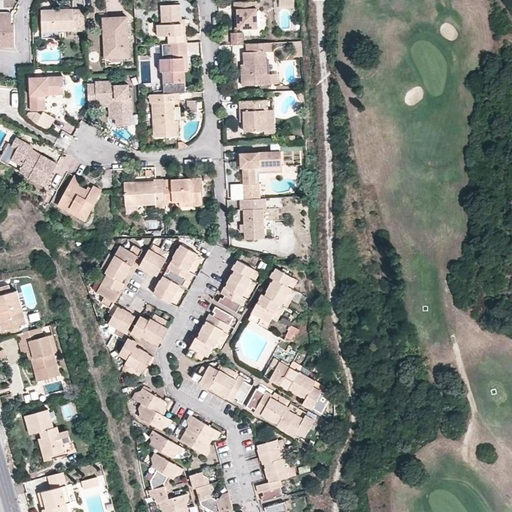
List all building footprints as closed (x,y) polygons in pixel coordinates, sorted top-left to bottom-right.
[(236,1),(236,9),(239,10),(239,17),(236,17),(237,28),(259,27),(257,0),(236,1)] [(183,34),(182,20),(181,5),(161,5),(162,24),(157,24),(157,36),(168,35),(168,43),(169,43),(187,42),(186,34),(183,34)] [(42,9),(42,30),(60,29),(74,29),(74,30),(85,30),(84,7),(42,9)] [(0,47),(16,47),(15,25),(12,25),(12,14),(0,14),(0,47)] [(103,19),(106,59),(123,58),(129,58),(127,18),(103,19)] [(60,29),(42,30),(41,30),(42,37),(60,37),(60,29)] [(243,43),(243,32),(232,33),(232,44),(243,43)] [(187,42),(169,43),(170,54),(188,53),(187,42)] [(272,42),(247,44),(247,52),(244,52),(244,65),(247,69),(247,72),(241,72),(242,87),(263,85),(263,74),(267,73),(266,51),(272,51),(272,42)] [(188,53),(170,54),(171,58),(184,58),(184,70),(189,70),(188,53)] [(184,58),(171,58),(163,58),(163,72),(167,71),(167,82),(185,82),(184,70),(184,58)] [(263,74),(263,85),(271,85),(270,73),(267,73),(263,74)] [(45,95),(48,95),(48,91),(63,91),(63,76),(30,77),(31,110),(46,109),(45,95)] [(89,106),(97,106),(97,101),(114,101),(116,119),(115,126),(132,125),(131,114),(133,113),(132,97),(130,97),(129,84),(116,85),(116,80),(96,81),(96,83),(89,83),(89,106)] [(180,92),(160,94),(149,95),(150,102),(152,102),(154,136),(179,135),(178,120),(177,107),(175,107),(175,101),(180,100),(180,92)] [(240,100),(240,111),(244,110),(244,121),(245,131),(266,130),(265,110),(267,110),(267,99),(240,100)] [(97,101),(97,106),(97,107),(109,106),(109,119),(116,119),(114,101),(97,101)] [(36,112),(32,120),(49,129),(55,118),(43,111),(41,115),(36,112)] [(58,161),(40,153),(39,156),(31,152),(33,149),(34,146),(16,137),(11,145),(16,148),(11,159),(23,165),(19,172),(46,185),(58,161)] [(241,150),(241,154),(240,161),(241,165),(243,165),(244,185),(255,184),(254,164),(282,163),(281,148),(241,150)] [(0,162),(0,171),(5,174),(9,167),(0,162)] [(282,169),(282,163),(254,164),(255,184),(259,184),(259,170),(282,169)] [(91,191),(87,189),(79,184),(82,178),(75,174),(58,205),(69,211),(73,203),(83,208),(88,200),(94,204),(102,189),(94,185),(93,188),(91,191)] [(171,178),(163,179),(165,203),(165,205),(173,204),(173,201),(180,201),(202,200),(201,176),(176,178),(177,181),(172,181),(171,178)] [(163,179),(163,177),(154,178),(154,180),(155,184),(136,185),(136,181),(124,182),(126,206),(161,203),(165,203),(163,179)] [(255,184),(244,185),(244,199),(254,199),(260,198),(259,184),(255,184)] [(267,209),(266,198),(260,198),(254,199),(244,199),(240,199),(241,210),(244,210),(246,239),(266,238),(265,209),(267,209)] [(73,203),(69,211),(86,220),(94,204),(88,200),(83,208),(73,203)] [(121,245),(114,256),(110,263),(106,270),(105,272),(108,273),(107,274),(103,282),(100,287),(95,297),(111,307),(114,301),(115,302),(125,283),(123,281),(138,255),(140,256),(143,250),(134,245),(126,241),(123,246),(121,245)] [(151,249),(158,253),(161,249),(154,244),(151,249)] [(193,262),(197,255),(198,253),(181,244),(178,248),(177,248),(173,256),(174,257),(168,267),(169,268),(168,273),(165,271),(161,280),(160,279),(155,287),(156,288),(153,293),(171,302),(172,301),(176,294),(180,286),(182,285),(186,277),(190,280),(193,274),(188,271),(189,269),(193,262)] [(158,253),(151,249),(150,249),(140,266),(157,275),(166,258),(165,257),(158,253)] [(161,249),(158,253),(165,257),(168,252),(161,249)] [(110,254),(106,260),(110,263),(114,256),(110,254)] [(202,258),(197,255),(193,262),(198,265),(202,258)] [(106,270),(110,263),(106,260),(101,268),(106,270)] [(257,270),(238,260),(235,263),(234,263),(231,268),(235,270),(233,274),(232,273),(226,282),(227,283),(226,286),(225,285),(221,292),(225,295),(222,297),(219,301),(237,312),(241,304),(243,304),(247,297),(244,295),(247,288),(252,281),(253,279),(257,270)] [(198,265),(193,262),(189,269),(194,272),(198,265)] [(295,277),(276,267),(274,272),(273,271),(270,275),(274,279),(272,282),(271,281),(266,291),(267,291),(265,294),(262,293),(260,297),(260,298),(258,302),(257,302),(252,311),(253,312),(249,318),(259,324),(262,318),(270,323),(273,319),(276,313),(280,305),(281,306),(282,304),(287,297),(291,289),(291,288),(289,287),(289,286),(295,277)] [(102,271),(98,279),(103,282),(107,274),(102,271)] [(298,279),(295,277),(289,286),(293,288),(298,279)] [(256,283),(252,281),(247,288),(252,291),(256,283)] [(0,286),(0,319),(3,329),(26,322),(17,289),(10,291),(8,284),(0,286)] [(185,289),(180,286),(176,294),(181,297),(185,289)] [(252,291),(247,288),(244,295),(247,297),(248,298),(252,291)] [(296,292),(291,289),(287,297),(292,299),(296,292)] [(181,297),(176,294),(172,301),(176,304),(181,297)] [(292,299),(287,297),(282,304),(288,307),(292,299)] [(109,323),(111,324),(117,327),(125,332),(126,333),(135,316),(132,314),(133,312),(123,307),(122,308),(118,306),(109,323)] [(234,316),(216,307),(214,311),(217,312),(214,315),(210,313),(206,319),(208,320),(205,324),(204,323),(199,332),(200,333),(198,337),(196,337),(191,345),(192,347),(188,354),(194,358),(195,355),(198,350),(206,355),(209,357),(214,347),(217,346),(221,339),(225,332),(227,333),(232,325),(230,324),(234,316)] [(155,313),(152,319),(160,323),(162,317),(155,313)] [(141,315),(139,319),(147,324),(150,320),(141,315)] [(237,318),(234,316),(230,324),(232,325),(236,327),(239,320),(237,318)] [(162,317),(160,323),(167,327),(169,322),(162,317)] [(151,318),(150,320),(147,324),(139,319),(132,332),(135,334),(135,335),(141,338),(143,335),(159,345),(168,327),(167,327),(160,323),(152,319),(151,318)] [(267,328),(270,323),(262,318),(259,324),(267,328)] [(111,324),(108,329),(114,332),(117,327),(111,324)] [(291,325),(286,336),(291,339),(297,328),(291,325)] [(57,363),(49,334),(44,336),(41,326),(17,333),(22,352),(29,351),(32,350),(34,357),(31,358),(38,382),(61,375),(57,363)] [(125,332),(117,327),(114,332),(122,337),(125,332)] [(230,335),(227,333),(225,332),(221,339),(226,342),(230,335)] [(119,355),(120,355),(121,356),(127,359),(124,363),(127,364),(134,368),(141,372),(143,373),(153,356),(149,353),(149,352),(141,347),(140,349),(136,346),(138,342),(134,339),(133,340),(129,337),(119,355)] [(226,342),(221,339),(217,346),(221,349),(226,342)] [(203,360),(206,355),(198,350),(195,355),(203,360)] [(278,360),(274,358),(270,366),(275,369),(279,362),(280,361),(278,360)] [(280,361),(279,362),(275,369),(270,366),(269,366),(264,375),(270,378),(270,379),(280,385),(290,367),(280,362),(280,361)] [(293,361),(290,366),(298,371),(301,366),(293,361)] [(134,368),(127,364),(124,369),(131,373),(134,368)] [(209,365),(208,369),(203,376),(197,373),(195,371),(191,378),(200,382),(199,383),(210,389),(210,388),(214,390),(213,391),(223,395),(233,401),(235,397),(239,399),(238,401),(242,403),(252,386),(245,382),(246,380),(238,375),(236,379),(229,375),(221,371),(219,369),(219,371),(209,365)] [(202,365),(197,373),(203,376),(208,369),(202,365)] [(224,365),(221,371),(229,375),(232,369),(224,365)] [(290,366),(290,367),(280,385),(289,390),(289,389),(298,371),(290,366)] [(302,367),(300,372),(307,376),(310,371),(302,367)] [(141,372),(134,368),(131,373),(139,377),(141,372)] [(239,374),(232,369),(229,375),(236,379),(238,375),(239,374)] [(300,372),(298,371),(289,389),(294,392),(294,393),(298,394),(307,376),(300,372)] [(248,376),(246,380),(245,382),(252,386),(255,380),(248,376)] [(316,381),(307,376),(298,394),(301,397),(302,396),(306,398),(309,392),(313,386),(316,381)] [(322,391),(313,386),(309,392),(318,397),(322,391)] [(143,387),(141,390),(136,399),(142,402),(146,405),(159,413),(165,403),(167,400),(151,392),(143,387)] [(287,406),(280,402),(272,397),(271,397),(273,395),(266,391),(265,393),(257,388),(247,405),(252,408),(253,407),(256,408),(254,413),(261,416),(262,414),(266,417),(265,418),(274,422),(274,421),(278,423),(277,425),(281,428),(280,429),(290,434),(290,433),(295,436),(297,432),(301,435),(301,434),(305,436),(315,420),(306,415),(305,416),(297,411),(289,407),(287,406)] [(136,399),(141,390),(135,392),(132,397),(136,399)] [(276,392),(272,397),(280,402),(283,397),(276,392)] [(318,397),(309,392),(306,398),(303,404),(308,407),(309,406),(312,408),(318,397)] [(283,397),(280,402),(287,406),(291,401),(283,397)] [(159,413),(146,405),(140,414),(139,416),(163,429),(165,426),(169,418),(163,415),(159,413)] [(53,426),(48,409),(25,415),(30,433),(40,430),(42,437),(38,438),(45,460),(51,458),(50,454),(65,450),(62,443),(59,430),(57,425),(53,426)] [(307,412),(306,415),(315,420),(317,415),(308,410),(307,412)] [(218,430),(194,416),(189,425),(186,430),(180,439),(204,453),(209,444),(213,438),(218,430)] [(72,440),(68,428),(59,430),(62,443),(65,442),(72,440)] [(180,439),(186,430),(180,431),(177,437),(180,439)] [(221,432),(218,430),(213,438),(218,437),(221,432)] [(180,445),(157,432),(152,440),(150,444),(174,458),(176,454),(180,445)] [(220,462),(232,459),(226,439),(215,442),(220,462)] [(276,439),(257,445),(258,448),(257,448),(260,459),(261,459),(263,463),(265,463),(266,466),(265,467),(267,477),(268,477),(269,482),(256,485),(258,492),(262,491),(264,495),(262,495),(263,501),(283,496),(282,493),(280,487),(283,486),(281,479),(289,477),(288,475),(286,467),(283,458),(283,457),(281,457),(279,449),(277,441),(276,439)] [(282,439),(277,441),(279,449),(285,448),(282,439)] [(184,447),(180,445),(176,454),(181,453),(184,447)] [(65,450),(50,454),(51,458),(68,453),(67,449),(65,450)] [(181,466),(158,454),(153,463),(151,466),(157,469),(168,475),(174,478),(176,475),(181,466)] [(289,457),(283,458),(286,467),(291,465),(289,457)] [(291,465),(286,467),(288,475),(294,474),(291,465)] [(184,468),(181,466),(176,475),(181,474),(184,468)] [(157,469),(153,474),(151,480),(157,503),(160,501),(169,498),(164,482),(168,475),(157,469)] [(63,471),(48,476),(51,488),(38,492),(41,503),(44,502),(47,511),(43,511),(69,511),(67,502),(72,501),(67,484),(63,471)] [(202,472),(190,476),(193,489),(196,488),(201,505),(215,511),(216,511),(234,507),(230,496),(219,499),(216,499),(212,498),(211,493),(208,484),(207,485),(203,475),(202,472)] [(99,477),(82,481),(85,489),(101,485),(99,477)] [(67,484),(72,501),(76,500),(71,483),(67,484)] [(184,494),(169,498),(160,501),(163,510),(163,511),(189,511),(189,509),(187,503),(184,494)] [(284,502),(265,508),(266,511),(268,511),(289,511),(289,509),(287,510),(285,503),(284,502)]
